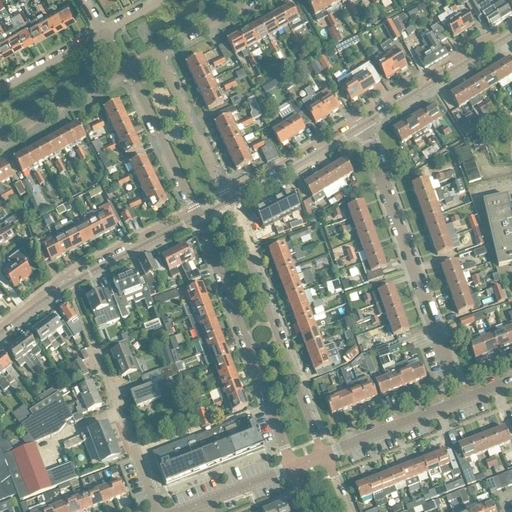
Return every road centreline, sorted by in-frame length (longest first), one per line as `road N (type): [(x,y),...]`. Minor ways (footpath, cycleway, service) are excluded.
road 1 (residential): [(461,401),(362,126)]
road 2 (residential): [(324,455),(226,202)]
road 3 (residential): [(197,217),(292,467)]
road 4 (unclassified): [(0,334),(90,272),(197,217)]
road 5 (residential): [(158,511),(92,341)]
road 6 (unclassified): [(362,126),(511,34)]
road 7 (residential): [(226,202),(156,52)]
road 8 (residential): [(126,69),(197,217)]
road 9 (unclassified): [(226,202),(362,126)]
road 10 (unclassified): [(324,455),(461,401)]
road 11 (residential): [(0,139),(126,69)]
